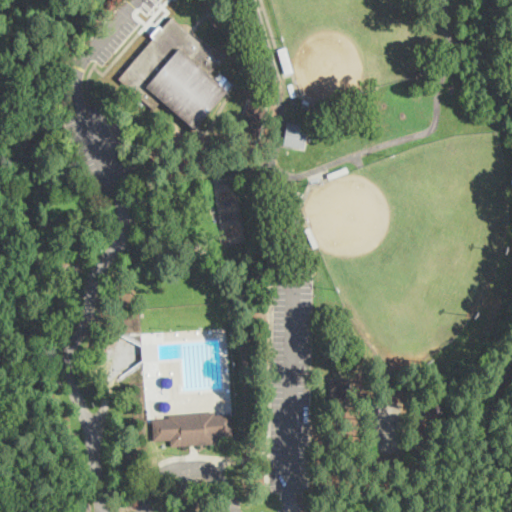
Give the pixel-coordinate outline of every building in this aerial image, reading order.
[(172,18),(189,33),(221,60),(208,75),(227,92),(195,129),(162,100),(154,109),(119,79),(154,38),(153,36),(160,28),(162,29),(172,18)] [(294,70),(285,72),(277,47),(287,45),(294,70)] [(365,96),(340,103),(338,96),(364,89),(365,96)] [(258,138),(239,132),(249,100),(268,106),(258,138)] [(308,124),(304,146),(284,143),(288,120),(308,124)] [(329,177),(327,173),(347,165),(348,170),(329,177)] [(246,244),(224,248),(214,184),(236,180),(246,244)] [(304,192),(302,198),(296,195),(298,190),(304,192)] [(318,245),(313,247),(305,228),(310,226),(318,245)] [(351,381),(351,406),(332,406),(332,380),(351,381)] [(216,412),(216,415),(232,414),(234,435),(217,437),(217,443),(171,447),(171,440),(154,441),(152,419),(169,418),(169,415),(216,412)]
